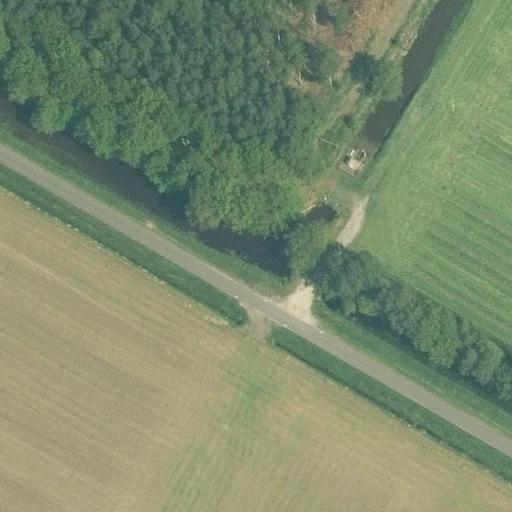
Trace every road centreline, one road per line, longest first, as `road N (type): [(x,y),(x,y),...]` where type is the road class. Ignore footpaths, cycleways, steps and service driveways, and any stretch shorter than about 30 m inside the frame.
road 1 (unclassified): [(511,450),(0,154)]
road 2 (track): [(295,323),(354,215),(335,172),(338,121),(408,0)]
